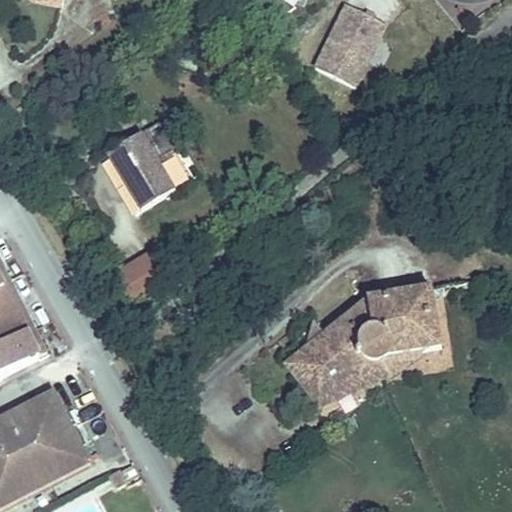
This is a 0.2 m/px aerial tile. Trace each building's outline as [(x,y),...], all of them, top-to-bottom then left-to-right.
[(350,99),(380,39),(340,19),(310,79),(350,99)] [(142,132),(112,156),(147,206),(178,182),(142,132)] [(171,274),(152,246),(114,273),(133,301),(160,282),(171,274)] [(0,285),(0,369),(31,355),(0,285)] [(435,289),(424,291),(427,316),(443,314),(439,288),(435,289)] [(424,291),(367,299),(373,326),(367,334),(365,340),(368,347),(372,352),(377,354),(393,356),(432,350),(448,347),(443,314),(427,316),(424,291)] [(373,326),(367,299),(285,362),(287,364),(325,411),(393,356),(377,354),(372,352),(368,347),(365,340),(367,334),(373,326)] [(55,403),(0,428),(0,511),(4,511),(88,472),(55,403)] [(140,481),(135,472),(124,477),(129,486),(140,481)]
